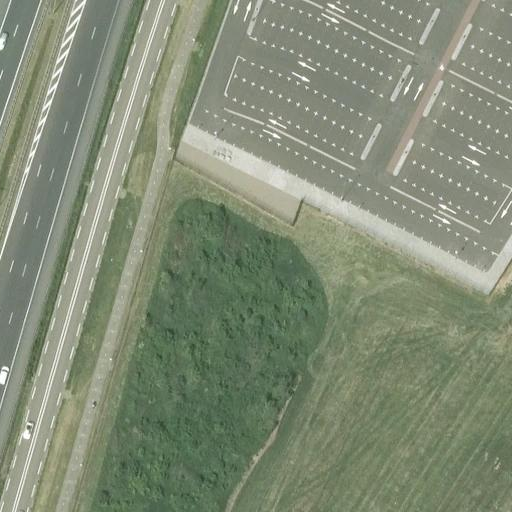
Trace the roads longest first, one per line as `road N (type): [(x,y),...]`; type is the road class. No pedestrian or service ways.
road 1 (tertiary): [(13,511),(162,0)]
road 2 (motorway): [(0,343),(104,0)]
